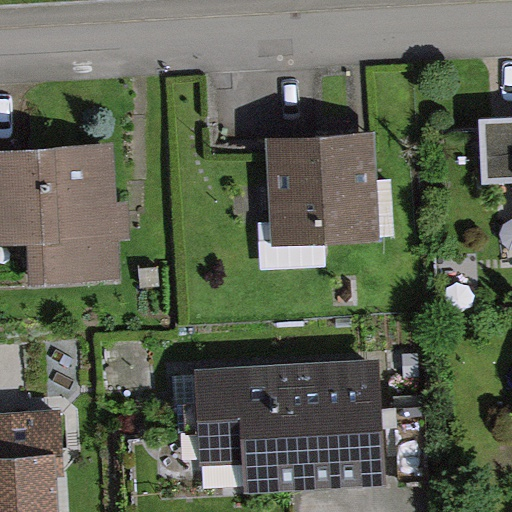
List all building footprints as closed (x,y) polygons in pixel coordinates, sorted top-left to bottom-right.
[(511,116),(486,117),(489,186),(511,185),(511,116)] [(385,239),(380,132),(267,137),(272,244),(385,239)] [(114,148),(0,151),(0,246),(36,246),(37,286),(118,283),(114,148)] [(245,487),(387,479),(380,349),(195,359),(201,462),(243,459),(245,487)] [(0,511),(58,511),(56,481),(66,481),(62,414),(0,417),(0,511)]
